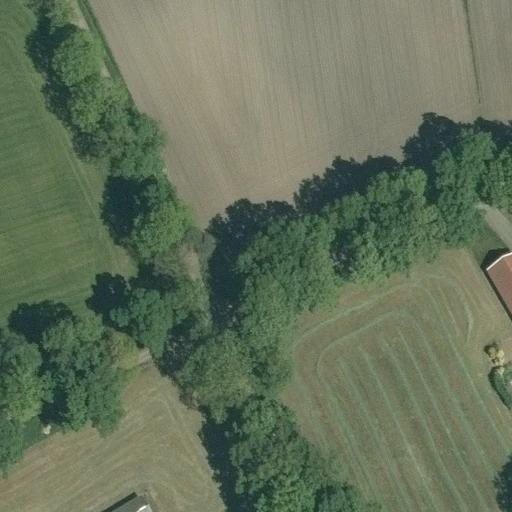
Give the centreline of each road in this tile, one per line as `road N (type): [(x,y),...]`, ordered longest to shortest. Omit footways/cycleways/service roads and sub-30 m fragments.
road 1 (track): [(66,0),(213,319),(0,424)]
road 2 (unclassified): [(304,511),(213,319),(511,174)]
